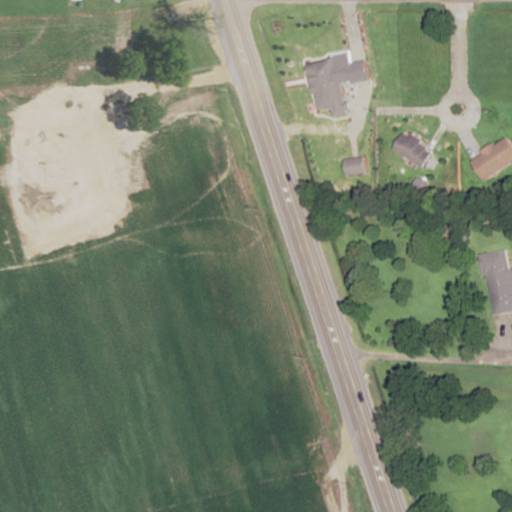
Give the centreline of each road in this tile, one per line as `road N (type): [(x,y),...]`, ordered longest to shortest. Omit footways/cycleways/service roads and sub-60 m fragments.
road 1 (residential): [(342,511),(338,460),(259,238),(235,207),(88,206),(0,278)]
road 2 (secondary): [(386,511),(218,0)]
road 3 (residential): [(0,113),(241,69)]
road 4 (residential): [(437,131),(433,0)]
